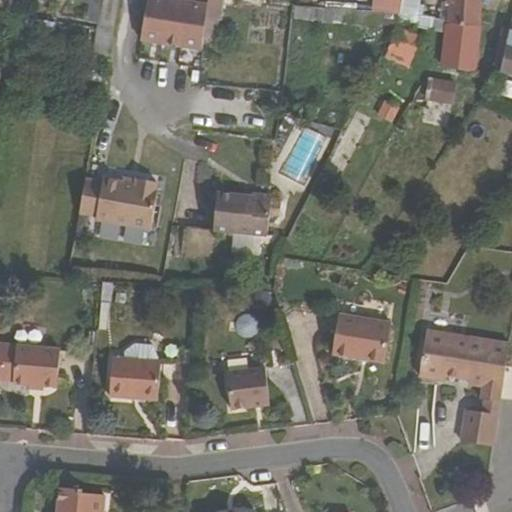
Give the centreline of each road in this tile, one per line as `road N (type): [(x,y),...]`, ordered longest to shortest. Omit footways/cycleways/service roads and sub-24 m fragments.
road 1 (residential): [(402,511),(386,468),(341,449),(181,469),(10,454)]
road 2 (residential): [(161,136),(135,109),(120,70),(128,0)]
